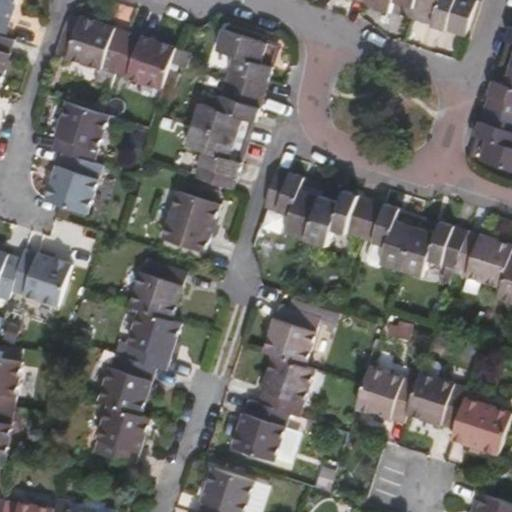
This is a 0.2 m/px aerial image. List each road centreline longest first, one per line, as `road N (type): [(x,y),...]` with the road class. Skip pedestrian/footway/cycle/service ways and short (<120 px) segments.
road 1 (residential): [(57,0),(13,137),(8,203)]
road 2 (track): [(197,407),(236,310),(235,288)]
